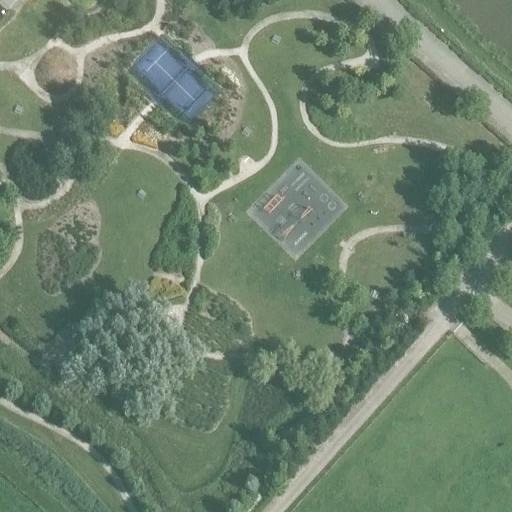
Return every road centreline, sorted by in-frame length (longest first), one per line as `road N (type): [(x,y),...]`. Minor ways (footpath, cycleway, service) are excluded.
road 1 (track): [(270,511),(445,313),(511,384)]
road 2 (track): [(511,114),(381,0)]
